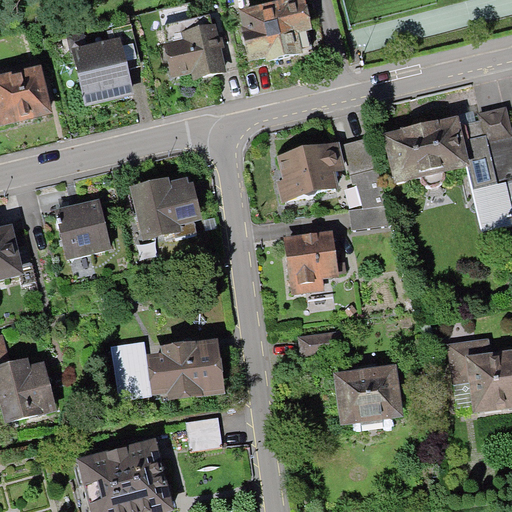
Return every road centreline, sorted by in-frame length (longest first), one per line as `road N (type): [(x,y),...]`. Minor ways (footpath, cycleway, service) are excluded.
road 1 (residential): [(227,139),(277,511)]
road 2 (residential): [(511,54),(238,121),(227,139)]
road 3 (residential): [(227,139),(193,131),(0,178)]
